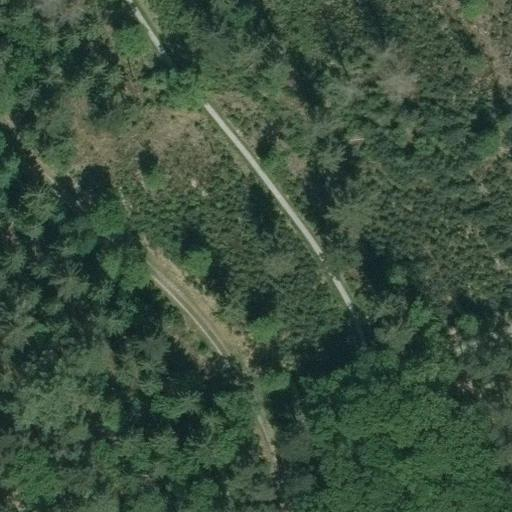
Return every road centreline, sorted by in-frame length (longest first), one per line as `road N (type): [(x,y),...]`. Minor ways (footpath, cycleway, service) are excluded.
road 1 (track): [(0,139),(198,316),(269,436)]
road 2 (track): [(511,332),(269,436)]
